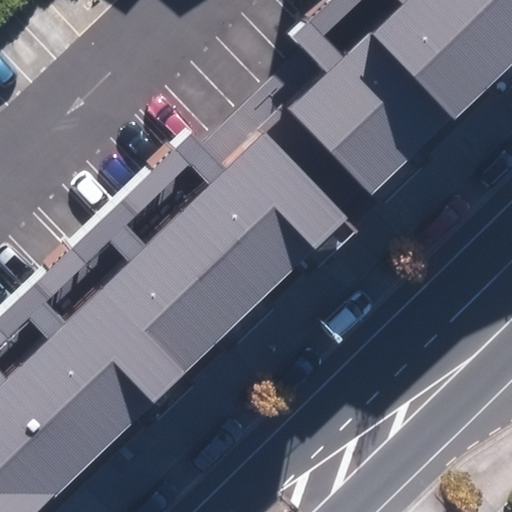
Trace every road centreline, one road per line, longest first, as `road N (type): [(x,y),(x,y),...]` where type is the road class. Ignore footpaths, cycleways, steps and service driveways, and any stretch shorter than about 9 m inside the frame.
road 1 (tertiary): [(218,511),(511,226)]
road 2 (tertiary): [(511,360),(353,511)]
